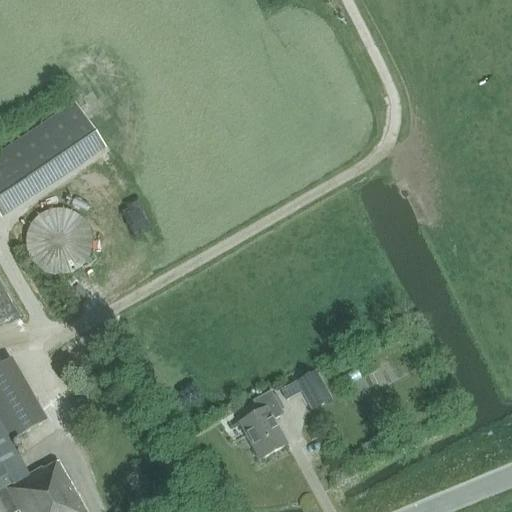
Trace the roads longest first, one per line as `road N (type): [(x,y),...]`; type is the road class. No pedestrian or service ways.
road 1 (track): [(345,0),(392,96),(391,140),(372,162),(28,350)]
road 2 (track): [(0,343),(28,350),(71,435),(76,477),(94,511)]
